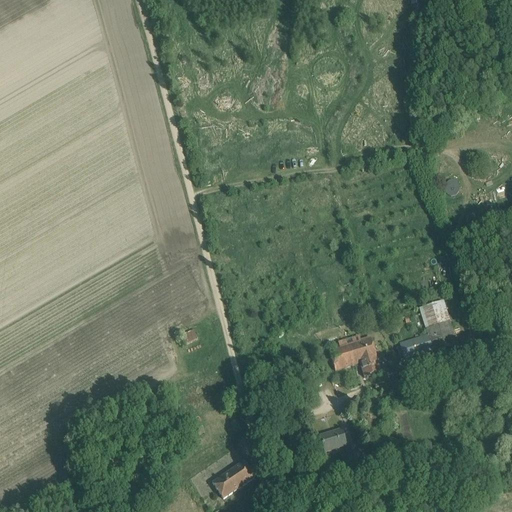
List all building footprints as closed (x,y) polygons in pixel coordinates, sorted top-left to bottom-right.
[(441,163),(439,172),(448,173),(450,164),(441,163)] [(186,345),(198,340),(194,330),(182,335),(186,345)] [(440,333),(429,337),(400,346),(405,359),(432,350),(434,359),(447,355),(444,345),(440,333)] [(350,345),(355,360),(356,365),(360,364),(364,378),(381,373),(376,359),(377,359),(371,339),(350,345)] [(356,365),(355,360),(350,345),(329,351),(335,371),(356,365)] [(474,389),(486,386),(484,378),(472,381),(474,389)] [(443,394),(452,392),(450,384),(441,386),(443,394)] [(380,418),(381,427),(393,425),(392,416),(380,418)] [(188,423),(189,430),(202,427),(201,420),(188,423)] [(326,452),(346,446),(341,431),(322,437),(326,452)] [(352,468),(362,465),(357,447),(347,450),(352,468)] [(244,463),(213,483),(219,491),(224,500),(255,479),(249,471),(244,463)]
